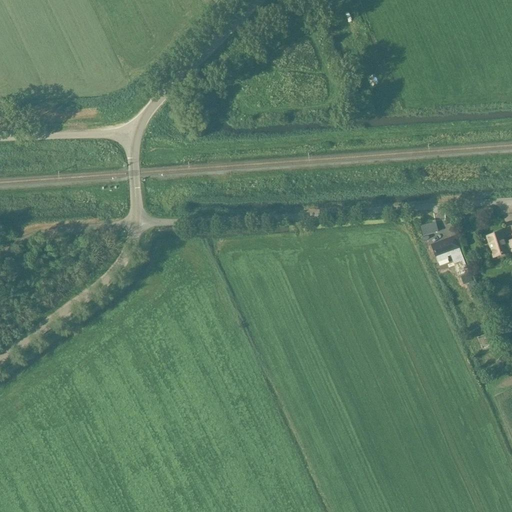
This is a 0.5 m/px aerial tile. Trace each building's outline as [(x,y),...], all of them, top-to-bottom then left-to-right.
[(435,224),(421,228),(424,236),(438,232),(435,224)] [(502,233),(488,237),(494,257),(511,252),(511,254),(511,240),(508,242),(508,244),(505,245),(502,233)] [(432,245),(438,263),(448,259),(448,257),(451,256),(459,275),(468,272),(459,246),(456,247),(452,238),(432,245)] [(480,299),(473,283),(468,285),(474,302),(480,299)] [(490,346),(485,334),(477,337),(482,349),(490,346)] [(495,363),(501,368),(506,362),(500,358),(495,363)]
